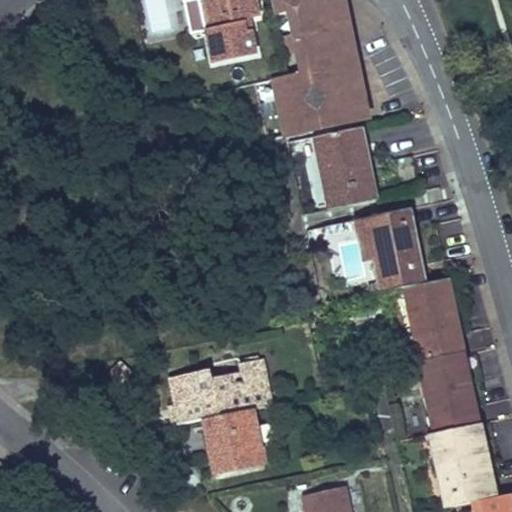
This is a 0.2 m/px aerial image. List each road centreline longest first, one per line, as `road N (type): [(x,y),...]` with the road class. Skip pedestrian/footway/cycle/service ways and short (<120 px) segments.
road 1 (residential): [(401,0),(478,185),(511,312)]
road 2 (residential): [(0,420),(105,511)]
